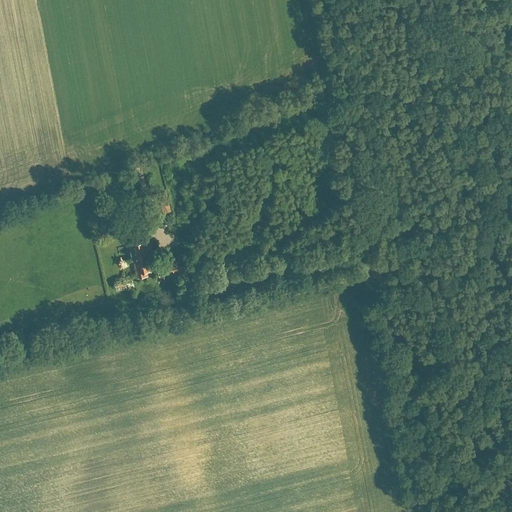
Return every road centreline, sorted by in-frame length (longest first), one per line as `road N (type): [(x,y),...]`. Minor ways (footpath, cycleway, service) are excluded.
road 1 (residential): [(425,511),(333,0)]
road 2 (track): [(381,273),(0,367)]
